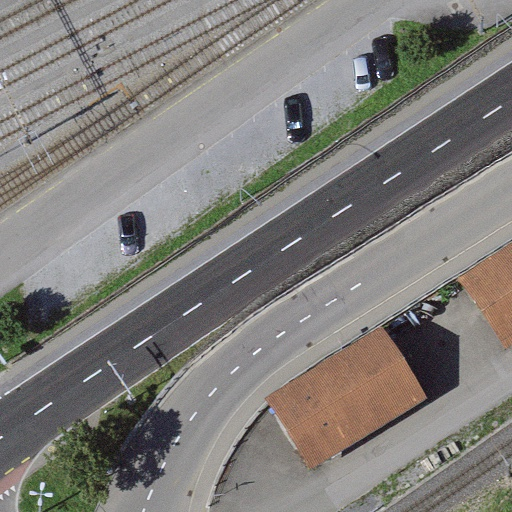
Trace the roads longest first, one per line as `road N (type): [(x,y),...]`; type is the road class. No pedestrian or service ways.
road 1 (tertiary): [(511,102),(0,440)]
road 2 (tertiary): [(145,511),(176,442),(218,385),(279,335),(511,191)]
